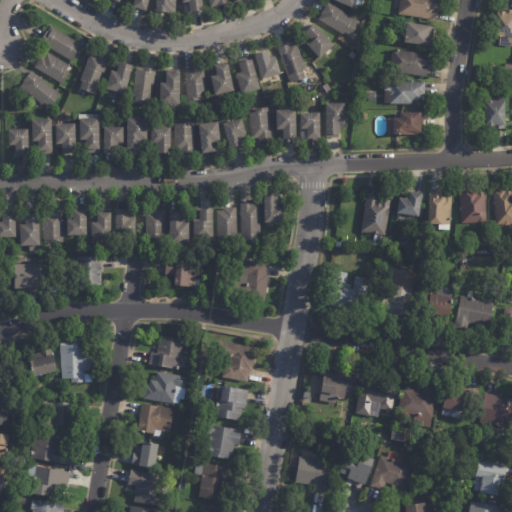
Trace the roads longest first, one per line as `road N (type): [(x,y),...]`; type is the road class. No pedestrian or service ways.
road 1 (residential): [(511,367),(166,309),(77,308),(0,328)]
road 2 (residential): [(511,156),(271,165),(202,180),(0,182)]
road 3 (residential): [(311,163),(259,511)]
road 4 (residential): [(135,255),(90,511)]
road 5 (residential): [(54,0),(100,28),(153,41),(208,39),(286,12),(292,0)]
road 6 (residential): [(466,0),(449,107),(451,159)]
